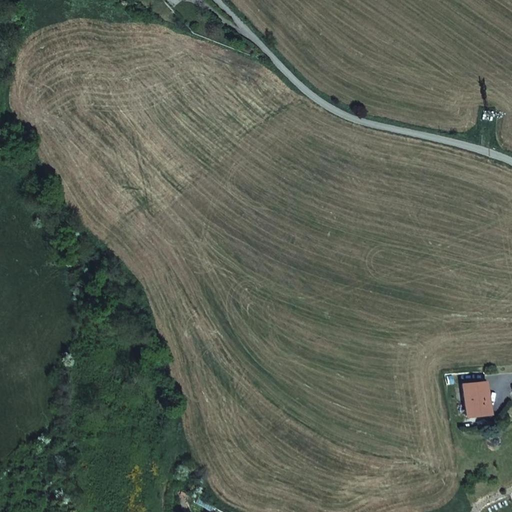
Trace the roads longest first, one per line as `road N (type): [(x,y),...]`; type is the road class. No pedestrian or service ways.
road 1 (residential): [(219,0),(309,91),(340,111),(511,157)]
road 2 (track): [(231,511),(182,463),(131,289)]
